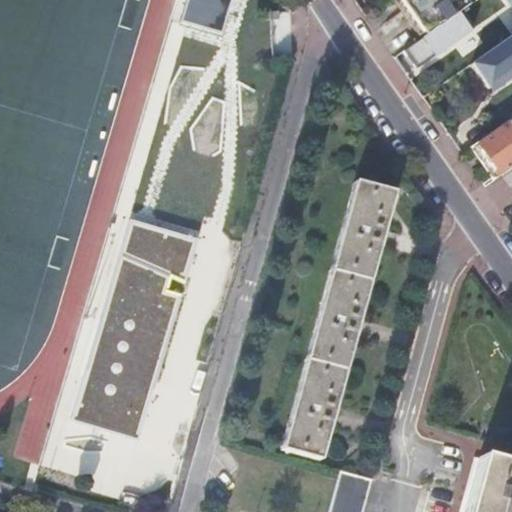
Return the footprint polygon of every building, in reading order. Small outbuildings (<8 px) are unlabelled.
[(219,33),(228,0),(183,0),(177,22),(219,33)] [(423,33),(400,0),(396,0),(394,2),(417,36),(423,33)] [(466,7),(461,0),(400,0),(423,33),(425,36),(449,20),(466,7)] [(425,36),(402,52),(415,70),(461,38),(449,20),(425,36)] [(511,36),(492,50),(485,55),(470,65),(487,90),(511,72),(511,36)] [(470,65),(485,55),(476,43),(461,53),(470,65)] [(511,167),(511,123),(510,121),(471,148),(493,180),(511,167)] [(353,182),(280,449),(319,460),(329,424),(334,425),(338,409),(334,408),(354,334),(359,335),(363,320),(358,319),(378,245),(383,246),(387,231),(382,230),(393,193),(353,182)] [(71,421),(137,440),(195,245),(129,226),(71,421)] [(511,511),(511,458),(508,458),(506,465),(478,458),(462,511),(511,511)] [(360,511),(369,481),(338,472),(327,511),(360,511)]
